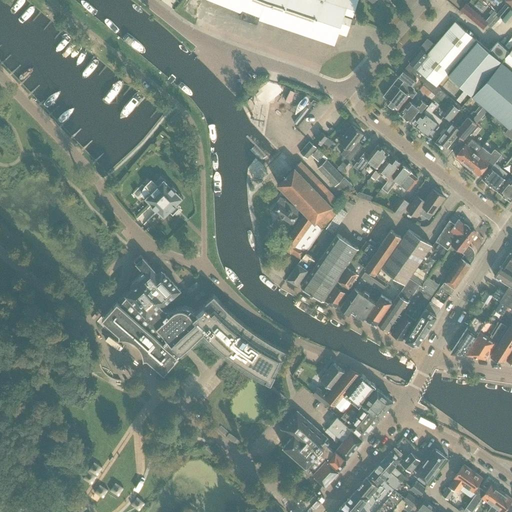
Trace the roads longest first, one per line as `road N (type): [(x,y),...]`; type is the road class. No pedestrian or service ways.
road 1 (residential): [(300,511),(0,251)]
road 2 (unclassified): [(205,268),(143,238),(0,75)]
road 3 (unclassified): [(408,397),(276,332),(205,268)]
road 4 (tertiary): [(344,96),(205,42),(143,0)]
road 5 (residential): [(508,230),(344,96)]
road 6 (unclassified): [(205,268),(198,144),(177,103)]
road 7 (residential): [(427,363),(291,284)]
road 8 (secondary): [(430,357),(508,230)]
road 9 (secondary): [(314,511),(399,411)]
road 10 (tertiary): [(344,96),(426,0)]
